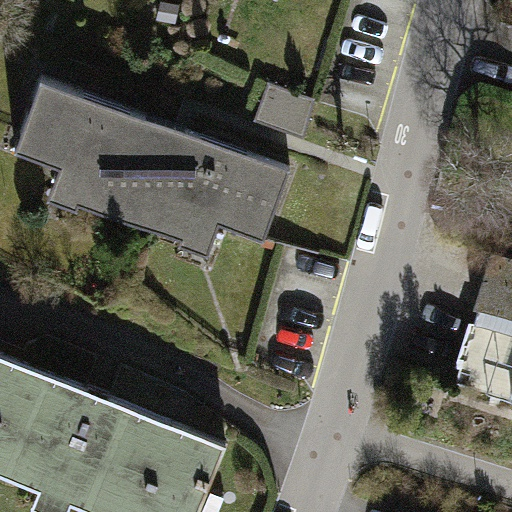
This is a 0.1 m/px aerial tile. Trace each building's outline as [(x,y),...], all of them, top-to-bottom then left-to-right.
[(265,237),(291,165),(42,74),(16,145),(60,162),(54,176),(56,177),(83,187),(78,198),(183,236),(187,225),(215,235),(220,221),(265,237)] [(269,81),(255,118),(305,136),(316,100),(269,81)] [(83,187),(56,177),(50,194),(77,203),(78,198),(83,187)] [(187,225),(183,236),(181,242),(208,252),(215,235),(187,225)] [(511,255),(493,249),(474,305),(481,306),(456,383),(511,400),(511,255)] [(197,511),(226,442),(0,349),(0,468),(41,485),(73,499),(105,511),(197,511)] [(67,511),(73,499),(41,485),(33,503),(55,511),(67,511)] [(449,511),(405,495),(398,511),(449,511)]
